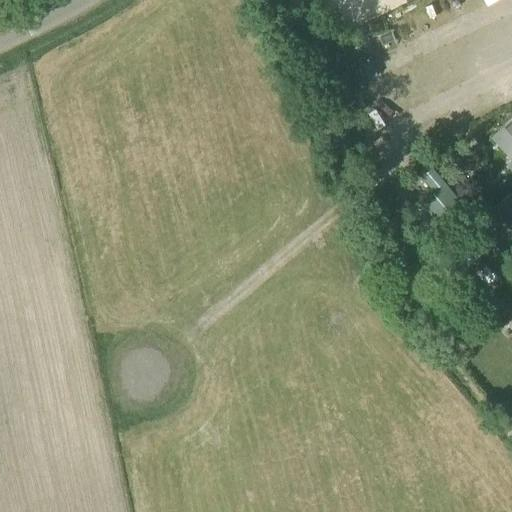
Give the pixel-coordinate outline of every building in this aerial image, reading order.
[(278,25),(306,11),(300,0),(281,0),(270,5),(278,25)] [(466,0),(474,18),(484,14),(478,0),(466,0)] [(511,165),(511,118),(501,127),(511,139),(511,163),(511,164),(511,165)] [(431,194),(417,205),(437,230),(462,209),(429,170),(418,179),(431,194)] [(494,181),(485,184),(487,191),(497,188),(494,181)] [(511,235),(511,192),(491,211),(511,235)] [(388,235),(381,227),(378,229),(369,218),(363,224),(379,243),(388,235)] [(477,226),(453,247),(469,265),(493,244),(477,226)] [(408,247),(396,257),(403,265),(424,247),(412,233),(403,241),(408,247)]
